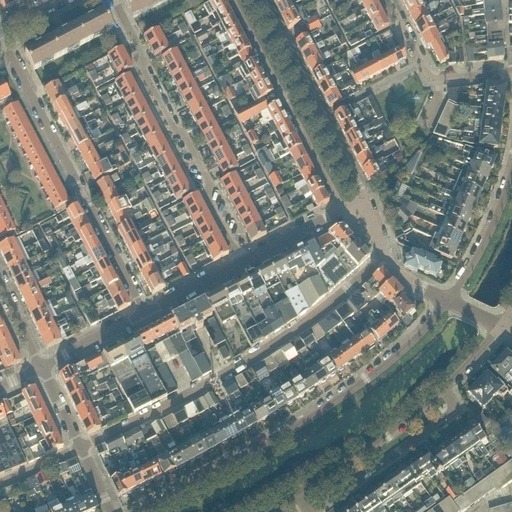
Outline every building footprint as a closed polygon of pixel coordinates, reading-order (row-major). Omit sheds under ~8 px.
[(0,0),(0,4),(4,12),(21,2),(20,0),(0,0)] [(133,19),(159,6),(156,0),(128,0),(124,2),(133,19)] [(210,17),(212,16),(216,14),(227,8),(223,0),(215,0),(204,6),(210,17)] [(272,0),(277,8),(292,0),(272,0)] [(292,0),(277,8),(283,19),(294,13),(299,10),(295,4),(302,1),(301,0),(292,0)] [(359,0),(365,10),(377,4),(374,0),(359,0)] [(420,4),(418,0),(415,0),(405,6),(410,17),(423,10),(429,7),(427,3),(426,1),(420,4)] [(501,8),(501,4),(499,3),(499,2),(483,5),(484,11),(479,12),(472,12),(473,17),(484,16),(500,14),(500,9),(501,8)] [(371,22),(383,15),(377,4),(365,10),(371,22)] [(431,10),(436,8),(434,4),(429,7),(423,10),(410,17),(416,27),(429,20),(426,15),(432,12),(431,10)] [(213,29),(218,26),(233,19),(227,8),(216,14),(212,16),(216,22),(210,25),(213,29)] [(86,44),(113,30),(104,13),(77,27),(86,44)] [(196,23),(191,13),(188,14),(192,22),(189,23),(191,27),(198,23),(197,23),(196,23)] [(289,30),(300,24),(294,13),(283,19),(289,30)] [(360,13),(354,16),(353,17),(347,19),(349,23),(356,19),(362,16),(360,13)] [(502,16),(500,15),(500,14),(484,16),(485,22),(478,23),(479,28),(480,28),(502,25),(501,21),(503,20),(502,16)] [(389,27),(383,15),(371,22),(377,33),(389,27)] [(307,29),(318,23),(316,17),(304,23),(307,29)] [(218,40),(224,37),(239,29),(233,19),(218,26),(222,33),(216,36),(218,40)] [(437,23),(432,25),(429,20),(416,27),(422,38),(445,25),(443,22),(438,25),(437,23)] [(195,35),(202,31),(198,23),(191,27),(195,35)] [(310,34),(321,28),(318,23),(307,29),(310,34)] [(437,35),(447,29),(445,25),(422,38),(427,48),(431,46),(440,42),(440,41),(437,35)] [(469,40),(475,40),(503,36),(502,32),(504,30),(504,27),(502,26),(502,25),(480,28),(481,34),(469,35),(469,40)] [(60,57),(86,44),(77,27),(51,40),(60,57)] [(223,51),(233,46),(244,40),(239,29),(224,37),(227,44),(222,47),(223,51)] [(149,48),(164,40),(159,30),(144,38),(149,48)] [(301,54),(313,48),(317,46),(313,40),(319,37),(317,32),(310,35),(296,43),(301,54)] [(385,41),(392,37),(389,32),(378,38),(382,45),(385,51),(388,56),(393,67),(406,60),(401,49),(393,53),(391,48),(389,48),(385,41)] [(205,34),(196,38),(200,45),(208,40),(205,34)] [(341,47),(346,44),(340,34),(336,36),(341,47)] [(505,41),(503,40),(503,36),(475,40),(476,45),(487,43),(488,49),(502,48),(502,47),(504,47),(504,46),(506,45),(505,41)] [(166,45),(169,43),(167,39),(164,40),(149,48),(154,58),(169,50),(166,45)] [(34,71),(60,57),(51,40),(25,54),(34,71)] [(238,57),(250,51),(244,40),(233,46),(238,57)] [(443,51),(441,47),(444,45),(442,40),(440,41),(440,42),(431,46),(440,65),(447,62),(449,65),(455,64),(455,58),(455,54),(448,54),(446,49),(443,51)] [(307,65),(315,61),(322,57),(319,50),(324,47),(322,43),(317,46),(313,48),(301,54),(307,65)] [(207,46),(202,49),(205,54),(210,51),(207,46)] [(366,60),(364,61),(357,48),(354,50),(354,51),(358,58),(363,69),(365,72),(365,73),(369,79),(381,73),(376,63),(369,66),(366,60)] [(488,62),(504,60),(502,48),(488,49),(486,49),(488,62)] [(110,68),(128,59),(122,49),(108,57),(111,63),(108,64),(110,68)] [(180,57),(177,52),(176,51),(162,59),(167,70),(185,60),(182,56),(180,57)] [(235,73),(238,71),(256,62),(250,51),(238,57),(242,63),(233,68),(235,73)] [(357,86),(369,79),(365,73),(365,72),(363,69),(358,58),(354,51),(350,53),(357,65),(354,67),(357,72),(351,76),(357,86)] [(372,56),(376,63),(381,73),(393,67),(388,56),(385,51),(381,53),(380,51),(372,56)] [(313,76),(321,71),(324,70),(320,63),(330,58),(328,54),(322,57),(315,61),(307,65),(313,76)] [(212,69),(218,65),(213,56),(207,59),(212,69)] [(118,77),(133,69),(128,59),(110,68),(113,73),(115,71),(118,77)] [(184,66),(187,65),(185,60),(167,70),(172,79),(187,72),(184,66)] [(244,81),(245,81),(261,72),(256,62),(238,71),(244,81)] [(318,86),(326,82),(336,77),(330,66),(324,70),(321,71),(313,76),(318,86)] [(203,76),(209,73),(207,68),(201,71),(203,76)] [(91,80),(97,76),(95,71),(88,74),(91,80)] [(193,76),(190,77),(187,72),(172,79),(177,89),(195,80),(193,76)] [(251,92),(267,83),(261,72),(245,81),(251,92)] [(324,97),(328,95),(339,89),(335,82),(341,79),(339,75),(336,77),(326,82),(318,86),(324,97)] [(118,95),(135,86),(130,76),(115,84),(118,90),(115,91),(118,95)] [(224,92),(230,89),(224,78),(219,81),(224,92)] [(192,82),(195,80),(177,89),(182,99),(197,91),(192,82)] [(0,103),(1,102),(10,98),(2,82),(0,83),(0,103)] [(255,103),(264,99),(273,94),(267,83),(251,92),(249,92),(255,103)] [(354,95),(358,93),(352,83),(339,89),(328,95),(324,97),(330,108),(345,100),(341,93),(350,88),(354,95)] [(76,88),(64,95),(58,84),(45,90),(53,107),(72,97),(77,94),(79,94),(76,88)] [(125,104),(140,96),(135,86),(118,95),(120,100),(123,98),(125,104)] [(504,94),(505,88),(487,86),(479,87),(479,92),(482,92),(481,97),(481,98),(503,101),(504,99),(505,98),(505,95),(504,94)] [(236,99),(231,88),(230,89),(224,92),(230,102),(236,99)] [(449,101),(456,105),(454,89),(447,90),(449,101)] [(463,104),(462,95),(461,89),(454,89),(456,105),(463,104)] [(203,95),(200,96),(197,91),(182,99),(188,109),(205,99),(203,95)] [(128,115),(145,105),(140,96),(125,104),(128,109),(125,110),(128,115)] [(59,118),(61,117),(72,111),(69,105),(75,102),(74,101),(72,97),(53,107),(59,118)] [(377,108),(372,98),(371,97),(367,99),(373,110),(377,108)] [(481,98),(481,97),(478,97),(478,102),(481,103),(480,110),(502,113),(502,111),(503,110),(504,107),(503,106),(503,101),(481,98)] [(14,106),(12,101),(10,98),(1,102),(6,110),(14,106)] [(205,105),(207,104),(205,99),(188,109),(193,118),(207,111),(205,105)] [(236,99),(230,102),(236,113),(242,110),(236,99)] [(238,119),(249,113),(266,104),(264,99),(255,103),(246,108),(242,110),(236,113),(238,119)] [(460,107),(456,107),(448,103),(444,111),(456,117),(460,107)] [(24,115),(22,111),(18,104),(14,106),(6,110),(3,111),(9,123),(24,115)] [(66,128),(78,122),(81,120),(77,113),(88,108),(86,104),(72,111),(61,117),(66,128)] [(267,111),(269,109),(266,104),(249,113),(238,119),(241,124),(252,118),(267,111)] [(136,123),(150,115),(145,105),(128,115),(130,119),(133,118),(136,123)] [(273,122),(284,116),(278,105),(269,109),(267,111),(270,117),(259,122),(262,127),(268,124),(273,122)] [(340,128),(351,122),(355,120),(352,113),(357,110),(355,106),(334,116),(340,128)] [(383,119),(381,115),(377,108),(373,110),(378,121),(383,119)] [(480,110),(477,109),(468,108),(468,112),(476,113),(476,115),(479,115),(478,122),(501,125),(501,123),(502,122),(502,119),(501,118),(502,113),(480,110)] [(213,114),(210,116),(207,111),(193,118),(198,128),(215,119),(213,114)] [(452,124),(456,117),(444,111),(441,119),(452,124)] [(30,126),(27,122),(24,115),(9,123),(15,134),(30,126)] [(138,134),(156,125),(150,115),(136,123),(138,128),(136,130),(138,134)] [(271,137),(275,135),(278,133),(290,127),(284,116),(273,122),(268,124),(271,129),(268,131),(271,137)] [(357,124),(363,121),(361,117),(355,120),(351,122),(340,128),(346,138),(357,133),(360,131),(361,131),(357,124)] [(95,122),(87,126),(83,119),(81,120),(78,122),(66,128),(72,139),(89,130),(94,127),(97,126),(95,122)] [(215,125),(217,123),(215,119),(198,128),(203,138),(218,130),(215,125)] [(449,132),(452,124),(441,119),(437,126),(449,132)] [(501,125),(478,122),(475,122),(474,134),(499,137),(500,131),(501,131),(501,128),(500,126),(501,125)] [(146,143),(161,135),(156,125),(138,134),(140,139),(143,137),(146,143)] [(360,131),(362,135),(374,128),(372,125),(361,131),(360,131)] [(35,137),(33,133),(30,126),(15,134),(21,144),(35,137)] [(385,128),(388,137),(395,134),(392,126),(385,128)] [(446,139),(449,132),(437,126),(433,135),(446,139)] [(280,146),(284,143),(295,137),(290,127),(278,133),(275,135),(278,141),(272,144),(275,148),(280,146)] [(78,149),(89,143),(95,141),(91,133),(89,130),(72,139),(78,149)] [(223,134),(220,135),(218,130),(203,138),(208,147),(225,138),(223,134)] [(351,149),(362,143),(359,136),(362,135),(360,131),(357,133),(346,138),(351,149)] [(252,146),(259,143),(254,132),(246,135),(252,146)] [(124,142),(130,139),(128,134),(122,137),(124,142)] [(499,138),(499,137),(474,134),(473,140),(463,139),(462,144),(470,146),(498,149),(498,143),(499,142),(500,140),(499,138)] [(148,154),(166,144),(161,135),(146,143),(149,148),(146,149),(148,154)] [(41,148),(39,144),(35,137),(21,144),(27,155),(41,148)] [(278,155),(280,159),(289,154),(301,148),(295,137),(284,143),(280,146),(282,149),(281,150),(282,153),(278,155)] [(225,144),(228,143),(225,138),(208,147),(213,157),(228,149),(225,144)] [(436,148),(439,141),(432,138),(427,144),(436,148)] [(368,145),(374,142),(372,139),(362,143),(351,149),(357,160),(372,152),(368,145)] [(83,160),(95,154),(89,143),(78,149),(83,160)] [(156,162),(171,154),(166,144),(148,154),(150,158),(153,157),(156,162)] [(258,157),(265,153),(268,152),(265,147),(256,153),(258,157)] [(47,159),(45,154),(41,148),(27,155),(32,166),(47,159)] [(292,167),(295,165),(307,159),(301,148),(289,154),(293,161),(290,163),(292,167)] [(495,160),(470,149),(464,148),(462,152),(472,156),(470,162),(490,171),(490,170),(492,169),(493,167),(493,165),(495,160)] [(233,153),(231,155),(228,149),(213,157),(218,167),(236,158),(233,153)] [(374,156),(379,153),(377,149),(372,152),(357,160),(362,171),(374,165),(377,163),(374,156)] [(125,166),(131,163),(125,152),(119,155),(125,166)] [(264,168),(269,165),(268,162),(269,161),(265,153),(258,157),(264,168)] [(398,164),(404,161),(400,153),(394,156),(398,164)] [(419,167),(423,156),(418,153),(410,163),(419,167)] [(89,171),(101,165),(95,154),(83,160),(89,171)] [(158,173),(176,164),(171,154),(156,162),(159,167),(156,169),(158,173)] [(485,183),(485,182),(487,181),(488,178),(488,176),(490,171),(470,162),(457,157),(455,162),(468,167),(465,174),(485,183)] [(235,164),(238,162),(236,158),(218,167),(223,177),(238,169),(235,164)] [(52,170),(50,165),(47,159),(32,166),(38,177),(52,170)] [(301,176),(312,170),(307,159),(295,165),(301,176)] [(115,167),(110,170),(106,162),(101,165),(89,171),(95,181),(94,181),(95,182),(117,171),(115,167)] [(414,178),(420,167),(419,167),(410,163),(401,172),(414,178)] [(166,181),(181,174),(176,164),(158,173),(161,177),(163,176),(166,181)] [(268,176),(274,173),(269,164),(269,165),(264,168),(268,176)] [(368,181),(379,175),(374,165),(362,171),(368,181)] [(58,181),(56,176),(52,170),(38,177),(44,188),(58,181)] [(295,187),(297,191),(306,186),(310,184),(318,180),(312,170),(301,176),(304,182),(295,187)] [(465,174),(462,172),(457,183),(480,194),(481,193),(482,192),(483,189),(483,187),(485,183),(465,174)] [(145,181),(151,178),(148,173),(142,176),(145,181)] [(277,173),(269,177),(275,188),(283,184),(277,173)] [(169,192),(186,183),(181,174),(166,181),(169,187),(166,188),(169,192)] [(114,191),(111,185),(119,181),(116,175),(96,186),(97,186),(103,197),(114,191)] [(358,187),(366,183),(362,175),(354,179),(358,187)] [(241,180),(238,182),(235,176),(220,183),(226,194),(243,185),(241,180)] [(312,197),(324,191),(318,180),(310,184),(306,186),(312,197)] [(64,191),(62,187),(58,181),(44,188),(49,199),(64,191)] [(397,197),(401,186),(392,182),(384,191),(390,194),(390,195),(392,196),(397,198),(397,197)] [(177,201),(192,194),(186,183),(169,192),(171,197),(174,195),(177,201)] [(478,198),(480,194),(457,183),(455,188),(458,190),(455,196),(475,205),(476,204),(477,203),(479,200),(478,198)] [(243,190),(245,189),(243,185),(226,194),(231,204),(246,196),(243,190)] [(471,216),(471,215),(473,214),(474,211),(473,209),(475,205),(455,196),(443,190),(441,194),(451,198),(450,199),(453,200),(450,207),(471,216)] [(70,202),(67,198),(64,191),(49,199),(58,215),(68,209),(66,204),(70,202)] [(117,196),(114,191),(103,197),(108,208),(125,199),(123,195),(122,193),(117,196)] [(318,208),(329,202),(324,191),(312,197),(318,208)] [(133,195),(130,196),(128,192),(123,195),(125,199),(108,208),(114,218),(125,213),(131,210),(127,202),(135,198),(133,195)] [(185,215),(203,206),(198,195),(183,203),(186,209),(183,211),(185,215)] [(397,198),(392,196),(390,195),(402,207),(406,211),(410,203),(397,198)] [(251,200),(248,201),(246,196),(231,204),(236,213),(253,204),(251,200)] [(291,207),(286,197),(281,200),(286,210),(291,207)] [(149,214),(156,210),(150,199),(143,203),(149,214)] [(253,210),(256,209),(253,204),(236,213),(241,223),(256,215),(253,210)] [(471,216),(450,207),(444,205),(442,210),(431,206),(429,211),(445,218),(446,218),(449,220),(466,227),(468,222),(469,221),(471,219),(470,217),(471,216)] [(193,223),(208,215),(203,206),(185,215),(188,219),(190,218),(193,223)] [(72,225),(85,218),(79,207),(56,219),(59,224),(63,222),(64,222),(69,219),(72,225)] [(406,211),(402,207),(394,216),(404,225),(412,216),(406,211)] [(0,224),(10,220),(5,209),(0,211),(0,224)] [(131,223),(125,213),(114,218),(119,229),(120,229),(131,223)] [(195,234),(213,225),(208,215),(193,223),(196,228),(193,230),(195,234)] [(261,219),(258,220),(256,215),(241,223),(246,233),(263,223),(261,219)] [(63,244),(68,241),(91,229),(85,218),(72,225),(75,230),(68,233),(69,235),(65,237),(66,239),(62,242),(63,244)] [(466,227),(449,220),(446,218),(445,218),(443,224),(440,223),(438,228),(441,229),(444,231),(461,238),(463,233),(465,232),(466,229),(465,228),(466,227)] [(7,241),(17,236),(10,220),(0,224),(0,236),(1,238),(4,236),(7,241)] [(147,229),(152,226),(150,221),(139,227),(139,226),(134,229),(131,223),(120,229),(119,229),(118,230),(124,241),(137,234),(142,231),(147,229)] [(263,229),(266,228),(263,223),(246,233),(251,243),(266,235),(263,229)] [(203,243),(218,235),(213,225),(195,234),(198,239),(200,237),(203,243)] [(403,234),(410,230),(408,225),(401,229),(403,234)] [(343,228),(343,227),(328,235),(304,248),(316,271),(328,295),(344,281),(326,262),(352,238),(353,238),(352,238),(343,228)] [(38,243),(43,241),(38,229),(32,232),(38,243)] [(46,238),(52,235),(48,229),(43,232),(46,238)] [(84,247),(96,240),(91,229),(68,241),(69,244),(74,242),(75,244),(81,241),(84,247)] [(461,239),(461,238),(444,231),(441,229),(438,236),(435,235),(433,240),(436,241),(436,240),(456,249),(458,244),(460,243),(461,240),(461,239)] [(129,252),(142,245),(137,234),(124,241),(129,252)] [(52,250),(58,246),(53,235),(46,238),(52,250)] [(206,254),(223,244),(218,235),(203,243),(206,248),(203,249),(206,254)] [(405,242),(406,240),(404,236),(396,240),(398,245),(399,245),(412,251),(409,258),(407,258),(405,261),(406,263),(404,267),(416,273),(418,269),(424,272),(424,274),(428,276),(429,274),(436,277),(436,276),(438,274),(438,272),(441,265),(435,262),(438,258),(405,242)] [(357,243),(357,244),(352,238),(326,262),(344,281),(348,277),(348,276),(358,268),(370,258),(357,243)] [(0,250),(4,259),(24,250),(19,239),(14,241),(0,247),(0,250)] [(84,260),(90,257),(102,251),(96,240),(84,247),(80,248),(83,253),(81,255),(82,257),(84,260)] [(436,241),(433,240),(428,250),(452,260),(454,255),(455,254),(456,252),(456,250),(456,249),(436,240),(436,241)] [(43,241),(38,243),(44,255),(49,252),(43,241)] [(135,262),(158,250),(164,247),(162,244),(152,249),(151,248),(145,251),(142,245),(129,252),(135,262)] [(214,262),(229,255),(223,244),(206,254),(208,258),(211,257),(214,262)] [(57,261),(64,257),(59,246),(58,246),(52,250),(57,261)] [(172,256),(178,253),(175,247),(169,249),(172,256)] [(316,271),(304,248),(285,257),(282,259),(309,311),(328,295),(316,271)] [(9,271),(24,264),(29,261),(24,250),(4,259),(9,271)] [(156,257),(161,255),(158,250),(135,262),(141,273),(157,265),(159,263),(156,257)] [(95,269),(108,262),(102,251),(90,257),(84,260),(79,263),(75,265),(77,269),(86,264),(87,267),(93,264),(95,269)] [(63,271),(70,268),(64,257),(57,261),(63,271)] [(297,319),(309,311),(282,259),(269,266),(297,319)] [(90,285),(96,282),(101,280),(114,273),(108,262),(95,269),(90,271),(94,279),(88,281),(90,285)] [(54,277),(60,274),(55,263),(49,266),(54,277)] [(15,282),(30,275),(24,264),(9,271),(15,282)] [(146,284),(170,271),(176,268),(174,264),(163,270),(162,269),(160,271),(159,270),(160,270),(157,265),(141,273),(146,284)] [(184,278),(189,275),(184,264),(178,267),(184,278)] [(284,328),(297,319),(269,266),(255,273),(284,328)] [(69,283),(75,279),(70,268),(63,271),(63,272),(69,283)] [(152,295),(165,288),(162,282),(167,279),(167,278),(172,275),(170,271),(146,284),(152,295)] [(382,271),(373,279),(374,280),(368,285),(367,284),(362,288),(366,292),(362,296),(358,292),(347,302),(348,303),(357,313),(373,300),(377,296),(392,283),(392,282),(391,282),(382,271)] [(107,290),(119,284),(114,273),(101,280),(107,290)] [(255,273),(234,284),(234,285),(242,299),(251,294),(267,323),(274,335),(284,328),(255,273)] [(20,293),(35,286),(30,275),(15,282),(20,293)] [(75,279),(69,283),(74,294),(81,290),(75,279)] [(402,294),(401,293),(392,283),(377,296),(379,294),(387,303),(383,305),(386,309),(387,308),(402,294),(402,293),(402,294)] [(98,309),(102,307),(125,295),(119,284),(107,290),(110,296),(104,299),(105,301),(96,306),(98,309)] [(234,285),(222,291),(235,317),(251,349),(264,341),(257,329),(242,299),(234,285)] [(25,305),(40,297),(35,286),(20,293),(25,305)] [(234,317),(235,317),(222,291),(203,301),(212,316),(216,314),(222,324),(234,317)] [(405,300),(406,298),(402,294),(387,308),(391,312),(394,310),(396,311),(395,312),(399,317),(401,316),(403,319),(408,314),(410,314),(413,312),(413,310),(414,309),(413,308),(415,306),(411,302),(409,304),(405,300)] [(118,312),(131,306),(125,295),(102,307),(104,310),(109,308),(110,310),(116,307),(118,312)] [(31,316),(46,309),(40,297),(25,305),(31,316)] [(200,323),(212,316),(203,301),(171,318),(171,317),(180,335),(185,345),(196,339),(193,333),(203,328),(200,323)] [(354,316),(357,313),(348,303),(346,305),(347,306),(354,315),(354,316)] [(341,309),(349,319),(354,315),(347,306),(346,305),(341,309)] [(75,318),(80,315),(77,308),(71,311),(75,318)] [(36,327),(51,320),(46,309),(31,316),(36,327)] [(335,313),(343,323),(346,327),(350,324),(349,323),(347,320),(349,319),(341,309),(335,313)] [(91,313),(85,316),(90,326),(91,327),(99,322),(94,312),(91,313)] [(336,329),(343,323),(335,313),(328,318),(336,329)] [(390,314),(383,320),(376,313),(374,315),(371,313),(369,315),(376,324),(386,335),(393,328),(394,329),(398,325),(397,325),(398,324),(390,314)] [(163,365),(177,357),(188,351),(188,350),(185,345),(180,335),(171,317),(135,336),(153,370),(163,365)] [(328,318),(323,323),(330,333),(336,329),(328,318)] [(87,329),(84,322),(82,319),(76,322),(81,332),(87,329)] [(363,329),(368,324),(369,324),(364,319),(359,323),(363,329)] [(41,338),(56,331),(62,329),(67,326),(65,321),(54,326),(51,320),(36,327),(41,338)] [(207,333),(217,328),(215,323),(209,326),(205,329),(207,333)] [(257,329),(264,341),(274,335),(267,323),(257,329)] [(325,336),(330,333),(323,323),(318,326),(325,336)] [(359,336),(350,324),(346,327),(355,339),(365,352),(368,350),(371,350),(373,348),(373,346),(374,345),(364,332),(359,336)] [(385,335),(386,335),(376,324),(372,328),(368,324),(363,329),(367,333),(368,331),(378,342),(382,339),(383,339),(386,337),(385,335)] [(316,343),(325,336),(318,326),(309,333),(315,342),(316,343)] [(210,338),(220,333),(217,328),(207,333),(210,338)] [(0,345),(10,340),(5,329),(0,331),(0,345)] [(62,342),(60,338),(56,331),(41,338),(46,349),(62,342)] [(212,342),(222,337),(220,333),(210,338),(212,342)] [(305,349),(315,342),(309,333),(299,339),(305,349)] [(162,386),(159,381),(156,376),(153,370),(135,336),(120,344),(152,404),(166,397),(167,397),(164,391),(162,386)] [(214,348),(225,342),(222,337),(212,342),(214,348)] [(188,350),(199,344),(196,339),(185,345),(188,350)] [(296,355),(305,349),(299,339),(290,345),(296,355)] [(364,353),(365,352),(355,339),(346,346),(354,356),(356,359),(359,356),(362,357),(364,355),(364,353)] [(6,356),(15,351),(10,340),(0,345),(0,359),(3,358),(6,356)] [(134,414),(152,404),(120,344),(103,353),(103,354),(107,362),(107,363),(110,367),(120,385),(134,414)] [(190,355),(201,349),(199,344),(188,350),(188,351),(190,355)] [(347,365),(337,352),(331,344),(328,346),(332,351),(331,352),(333,354),(327,358),(338,372),(341,372),(343,370),(343,368),(347,365)] [(293,356),(296,355),(290,345),(281,352),(284,356),(287,361),(293,356)] [(356,359),(354,356),(346,346),(337,352),(347,365),(350,365),(352,364),(352,361),(356,359)] [(200,356),(202,355),(204,354),(201,349),(190,355),(191,356),(193,360),(200,356)] [(230,359),(229,356),(225,349),(218,352),(223,362),(230,359)] [(8,369),(21,363),(15,351),(6,356),(3,358),(0,359),(0,364),(2,363),(5,370),(8,369)] [(191,356),(190,355),(188,351),(177,357),(180,362),(191,356)] [(287,361),(284,356),(281,352),(271,358),(277,367),(287,361)] [(511,356),(508,353),(507,354),(506,354),(504,356),(504,358),(500,361),(511,372),(511,356)] [(107,363),(107,362),(103,354),(98,356),(103,365),(107,363)] [(202,378),(212,373),(202,355),(200,356),(193,360),(194,362),(197,367),(199,373),(202,378)] [(98,356),(94,358),(98,367),(103,365),(98,356)] [(194,362),(193,360),(191,356),(180,362),(183,368),(194,362)] [(321,364),(316,356),(312,358),(317,366),(326,380),(330,377),(332,378),(335,377),(335,374),(336,374),(327,360),(321,364)] [(94,358),(89,360),(94,369),(97,368),(98,367),(94,358)] [(278,369),(277,367),(271,358),(261,364),(268,375),(278,369)] [(94,369),(89,360),(85,363),(89,372),(94,369)] [(511,379),(511,372),(500,361),(497,365),(495,365),(493,367),(493,369),(492,370),(507,384),(511,379)] [(186,373),(197,367),(194,362),(183,368),(186,373)] [(84,374),(89,372),(85,363),(80,366),(84,374)] [(107,363),(103,365),(98,367),(97,368),(99,372),(110,367),(107,363)] [(258,381),(268,375),(261,364),(251,369),(258,381)] [(156,376),(166,370),(163,365),(153,370),(156,376)] [(325,381),(326,380),(317,366),(308,373),(317,386),(320,384),(323,384),(325,383),(325,381)] [(189,378),(199,373),(197,367),(186,373),(189,378)] [(82,380),(80,376),(76,368),(74,369),(59,376),(59,377),(65,388),(78,382),(82,380)] [(159,381),(169,375),(166,370),(156,376),(159,381)] [(307,392),(299,379),(294,372),(290,374),(295,381),(289,385),(298,398),(299,398),(301,399),(303,397),(304,395),(307,392)] [(198,380),(202,378),(199,373),(189,378),(192,383),(198,380)] [(248,386),(252,383),(246,373),(241,375),(248,386)] [(313,389),(317,386),(308,373),(299,379),(307,392),(308,392),(310,392),(313,391),(313,389)] [(499,383),(497,384),(487,374),(483,378),(484,380),(479,386),(494,399),(499,394),(503,398),(509,392),(499,383)] [(162,386),(172,380),(169,375),(159,381),(162,386)] [(241,390),(248,386),(241,375),(235,379),(241,390)] [(164,391),(175,386),(172,380),(162,386),(164,391)] [(293,402),(296,400),(284,380),(280,383),(283,389),(278,392),(287,406),(287,405),(289,406),(292,404),(293,402)] [(110,392),(117,389),(113,381),(106,385),(110,392)] [(80,388),(78,382),(65,388),(70,400),(83,394),(89,391),(87,387),(92,385),(91,383),(80,388)] [(228,398),(237,393),(230,382),(222,387),(228,398)] [(76,412),(89,406),(94,403),(91,395),(96,393),(94,389),(92,385),(87,387),(89,391),(83,394),(70,400),(76,412)] [(167,397),(178,391),(175,386),(164,391),(167,397)] [(484,409),(494,399),(479,386),(470,396),(484,409)] [(41,400),(35,388),(22,394),(28,407),(41,400)] [(283,408),(287,406),(278,392),(269,398),(277,412),(278,411),(280,412),(282,410),(283,408)] [(218,405),(212,393),(204,398),(210,409),(211,409),(218,405)] [(277,412),(269,398),(266,393),(256,399),(259,404),(267,417),(271,415),(273,416),(276,414),(276,412),(277,412)] [(205,411),(208,409),(210,409),(204,398),(199,400),(205,411)] [(33,418),(46,412),(41,400),(28,407),(33,418)] [(205,411),(199,400),(193,404),(199,414),(199,415),(205,411)] [(6,416),(12,413),(7,401),(1,404),(6,416)] [(259,404),(254,407),(251,402),(246,404),(258,423),(262,421),(264,422),(266,420),(267,418),(267,417),(259,404)] [(127,417),(133,415),(126,403),(121,406),(127,417)] [(252,427),(256,424),(244,403),(234,409),(246,430),(247,430),(248,431),(251,429),(252,427)] [(188,420),(199,414),(193,404),(182,410),(188,420)] [(97,409),(92,412),(89,406),(76,412),(82,424),(95,418),(100,415),(106,413),(104,409),(98,411),(97,409)] [(0,475),(27,465),(0,407),(0,475)] [(246,430),(234,409),(233,407),(229,410),(234,418),(228,421),(237,436),(237,435),(239,436),(242,434),(242,433),(246,430)] [(178,426),(188,420),(182,410),(172,415),(174,419),(178,426)] [(27,436),(39,430),(52,424),(46,412),(33,418),(36,424),(24,430),(27,436)] [(485,429),(489,424),(482,414),(478,419),(485,429)] [(166,424),(174,419),(172,415),(163,420),(166,424)] [(12,428),(16,426),(12,417),(7,419),(12,428)] [(237,436),(228,421),(226,417),(220,421),(222,425),(218,426),(227,441),(231,439),(233,439),(236,438),(236,436),(237,436)] [(87,436),(100,430),(95,418),(82,424),(87,436)] [(169,430),(178,426),(174,419),(166,424),(169,430)] [(156,436),(165,432),(160,422),(151,427),(156,436)] [(474,424),(473,422),(470,422),(469,423),(468,425),(469,427),(469,428),(471,430),(467,433),(479,449),(484,456),(486,459),(490,456),(481,444),(487,440),(477,426),(475,423),(474,424)] [(40,445),(58,436),(52,424),(39,430),(27,436),(30,440),(36,437),(40,445)] [(226,442),(227,441),(218,426),(209,432),(217,447),(221,444),(223,445),(226,443),(226,442)] [(156,437),(156,436),(151,427),(145,430),(150,440),(156,437)] [(144,440),(141,432),(139,428),(129,432),(135,444),(144,440)] [(511,431),(510,429),(496,439),(509,458),(511,456),(511,457),(511,431)] [(145,442),(150,440),(145,430),(141,432),(144,440),(145,442)] [(137,447),(135,444),(129,432),(122,436),(126,447),(127,446),(129,451),(137,447)] [(217,447),(209,432),(208,432),(198,438),(206,453),(207,452),(208,454),(213,451),(212,450),(217,447)] [(479,449),(467,433),(464,435),(463,434),(459,438),(460,438),(459,439),(469,453),(474,449),(481,459),(484,456),(479,449)] [(63,448),(58,436),(40,445),(45,456),(63,448)] [(121,449),(126,447),(122,436),(113,441),(117,449),(120,447),(121,449)] [(202,456),(206,453),(198,438),(187,443),(196,459),(197,458),(198,460),(202,457),(202,456)] [(458,440),(457,439),(452,442),(453,443),(449,446),(458,458),(461,462),(463,465),(467,462),(463,457),(469,453),(459,439),(458,440)] [(110,457),(111,457),(119,453),(117,449),(113,441),(104,445),(107,450),(108,452),(110,457)] [(195,459),(196,459),(187,443),(177,449),(185,465),(190,462),(191,463),(196,461),(195,459)] [(108,452),(107,450),(104,445),(96,449),(99,456),(108,452)] [(458,458),(449,446),(446,448),(445,447),(440,451),(441,452),(440,452),(447,462),(450,467),(454,472),(463,465),(461,462),(458,458)] [(177,449),(170,453),(167,448),(164,450),(167,455),(175,470),(180,468),(181,469),(185,466),(184,465),(185,465),(177,449)] [(34,461),(29,450),(23,452),(29,464),(34,461)] [(437,450),(433,453),(430,450),(426,452),(441,473),(450,467),(447,462),(440,452),(439,453),(437,450)] [(154,462),(150,464),(144,452),(140,454),(153,481),(157,480),(157,482),(161,480),(161,478),(154,462)] [(432,480),(441,473),(426,452),(417,459),(428,474),(432,480)] [(501,468),(509,462),(502,453),(494,459),(501,468)] [(149,483),(153,481),(140,454),(136,456),(142,468),(137,470),(138,471),(144,486),(145,485),(146,487),(150,485),(149,483)] [(175,470),(167,455),(156,461),(164,476),(169,473),(170,475),(175,472),(174,471),(175,470)] [(68,470),(78,465),(75,459),(65,463),(68,470)] [(423,478),(428,474),(417,459),(412,463),(412,464),(409,467),(420,482),(424,480),(423,478)] [(129,465),(127,460),(123,462),(136,490),(140,488),(140,490),(144,488),(143,486),(144,486),(138,471),(137,470),(133,462),(129,465)] [(129,495),(133,493),(132,491),(136,490),(123,462),(119,464),(121,468),(116,470),(120,478),(127,494),(128,493),(129,495)] [(71,474),(68,470),(65,463),(56,468),(61,479),(71,474)] [(511,479),(511,468),(509,464),(503,468),(511,479)] [(420,482),(409,467),(406,469),(405,468),(399,472),(410,487),(413,491),(422,485),(420,482)] [(483,474),(485,477),(495,470),(492,467),(483,474)] [(120,478),(116,480),(110,468),(105,470),(118,498),(123,496),(123,498),(127,496),(126,494),(127,494),(120,478)] [(508,485),(511,482),(511,479),(503,468),(498,471),(508,485)] [(487,480),(488,479),(493,475),(496,473),(495,470),(485,477),(487,480)] [(503,489),(508,485),(498,471),(496,473),(493,475),(503,489)] [(404,498),(413,491),(410,487),(399,472),(394,476),(394,477),(391,480),(402,495),(404,498)] [(485,477),(483,474),(481,472),(475,476),(478,482),(485,477)] [(48,479),(45,473),(35,477),(38,483),(48,479)] [(498,493),(503,489),(493,475),(488,479),(496,490),(498,493)] [(30,498),(35,496),(33,491),(35,491),(31,482),(36,479),(35,477),(24,482),(30,498)] [(41,492),(38,483),(36,479),(31,482),(35,491),(36,494),(41,492)] [(468,491),(477,485),(472,479),(464,485),(468,491)] [(490,494),(496,490),(488,479),(487,480),(482,483),(490,494)] [(402,495),(391,480),(387,482),(386,481),(381,485),(392,500),(395,505),(404,498),(402,495)] [(485,498),(490,494),(482,483),(477,487),(485,498)] [(18,497),(24,495),(19,485),(13,487),(18,497)] [(395,505),(392,500),(381,485),(375,489),(376,490),(373,493),(382,506),(384,509),(387,506),(390,509),(395,505)] [(85,495),(81,486),(76,487),(81,499),(86,511),(90,511),(91,511),(92,511),(95,511),(96,511),(97,509),(98,509),(90,492),(85,495)] [(477,503),(485,498),(477,487),(470,492),(477,503)] [(13,499),(9,489),(9,488),(2,491),(6,501),(13,499)] [(454,501),(459,498),(452,488),(447,492),(454,501)] [(469,509),(477,503),(470,492),(461,498),(469,509)] [(73,499),(70,493),(67,495),(74,511),(86,511),(81,499),(74,502),(73,499)] [(382,506),(373,493),(369,495),(368,494),(362,498),(372,511),(385,511),(386,511),(384,509),(382,506)] [(74,511),(67,495),(64,496),(66,502),(67,505),(61,508),(60,508),(62,511),(74,511)] [(436,504),(436,505),(442,501),(438,496),(433,500),(436,504)] [(372,511),(362,498),(353,504),(358,511),(372,511)] [(465,511),(469,509),(461,498),(453,504),(459,511),(465,511)] [(427,511),(436,505),(436,504),(433,500),(432,499),(423,505),(423,506),(427,511)] [(459,511),(453,504),(450,499),(444,503),(449,511),(459,511)] [(62,511),(60,508),(61,508),(58,501),(55,502),(54,504),(48,507),(50,511),(62,511)] [(441,511),(449,511),(444,503),(438,507),(441,511)]
